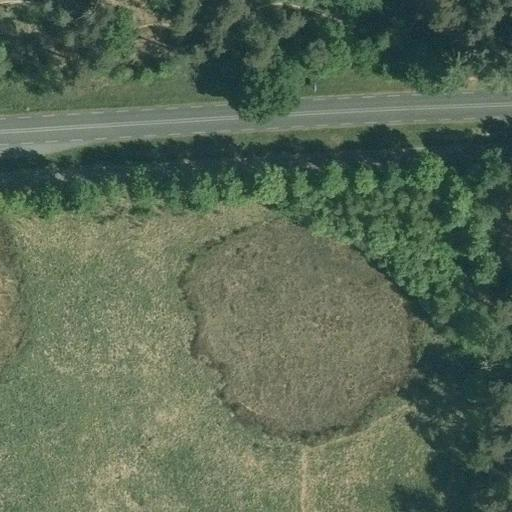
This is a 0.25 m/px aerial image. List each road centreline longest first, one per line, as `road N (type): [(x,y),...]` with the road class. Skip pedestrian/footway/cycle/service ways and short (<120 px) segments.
road 1 (primary): [(0,137),(511,109)]
road 2 (unclassified): [(511,158),(0,184)]
